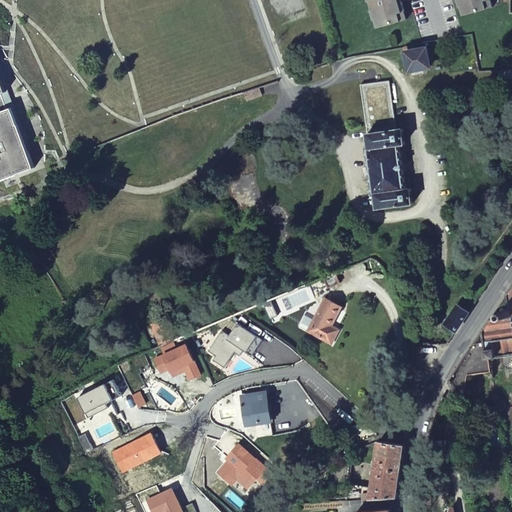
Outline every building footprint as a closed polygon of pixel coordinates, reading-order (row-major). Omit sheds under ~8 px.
[(173,0),(108,0),(142,89),(170,78),(174,87),(209,72),(195,39),(161,52),(157,43),(186,31),(173,0)] [(187,0),(192,0),(218,68),(252,56),(231,0),(187,0)] [(397,0),(364,0),(365,3),(367,3),(368,11),(366,12),(369,21),(371,21),(372,27),(402,20),(397,0)] [(459,12),(492,5),(490,0),(455,0),(456,4),(457,4),(459,12)] [(397,46),(403,73),(426,69),(425,64),(422,49),(411,51),(409,44),(397,46)] [(386,75),(360,80),(361,87),(387,82),(386,75)] [(361,87),(360,80),(356,80),(365,134),(394,130),(387,82),(361,87)] [(255,92),(253,84),(238,89),(240,97),(255,92)] [(0,177),(30,166),(7,106),(0,108),(0,177)] [(394,130),(365,134),(367,147),(365,147),(372,195),(375,194),(376,207),(412,202),(410,187),(406,188),(400,144),(403,143),(401,128),(394,130)] [(321,278),(325,289),(338,284),(335,272),(321,278)] [(466,376),(470,413),(490,411),(493,437),(505,436),(511,490),(511,286),(507,294),(509,314),(491,318),(482,331),(486,359),(489,358),(491,373),(466,376)] [(333,323),(340,309),(324,300),(313,321),(307,332),(307,333),(330,345),(339,327),(333,323)] [(444,323),(455,331),(469,311),(457,303),(444,323)] [(307,332),(313,321),(304,316),(298,327),(307,332)] [(164,346),(172,343),(163,322),(149,328),(157,349),(164,346)] [(222,331),(208,352),(216,357),(213,361),(224,369),(235,353),(238,355),(241,350),(244,352),(252,357),(263,341),(238,324),(230,336),(222,331)] [(164,346),(157,349),(155,350),(157,355),(167,351),(164,346)] [(188,346),(155,360),(161,374),(170,369),(174,377),(187,372),(191,381),(202,376),(188,346)] [(115,379),(79,396),(87,412),(96,408),(98,412),(110,407),(107,402),(123,395),(115,379)] [(247,425),(271,422),(267,395),(244,398),(247,425)] [(98,412),(96,408),(87,412),(89,417),(98,412)] [(155,441),(116,458),(121,469),(128,466),(132,474),(164,460),(155,441)] [(405,445),(379,441),(375,466),(402,470),(405,445)] [(271,474),(239,444),(226,458),(229,460),(231,462),(226,467),(224,465),(217,473),(230,485),(236,479),(247,489),(256,478),(262,484),(271,474)] [(361,448),(353,451),(350,463),(358,464),(361,448)] [(132,474),(128,466),(121,469),(125,477),(132,474)] [(375,466),(374,475),(371,490),(370,499),(398,497),(402,470),(375,466)] [(181,511),(171,489),(147,500),(152,511),(181,511)] [(347,489),(346,500),(370,499),(371,490),(347,489)]
